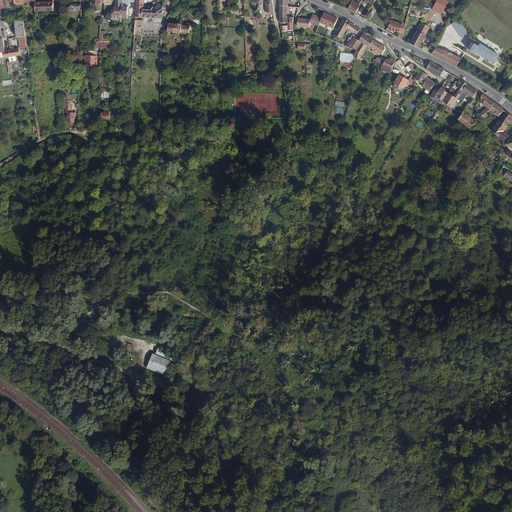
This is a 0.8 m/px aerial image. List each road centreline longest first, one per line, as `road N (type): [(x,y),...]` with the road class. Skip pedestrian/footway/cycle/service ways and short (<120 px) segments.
road 1 (residential): [(317,0),(511,108)]
road 2 (track): [(261,511),(256,495),(170,401)]
